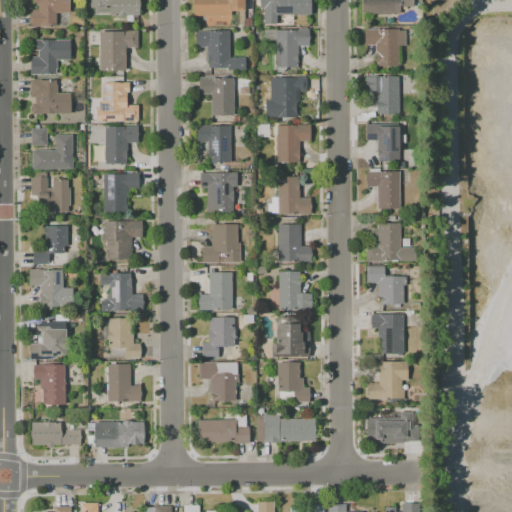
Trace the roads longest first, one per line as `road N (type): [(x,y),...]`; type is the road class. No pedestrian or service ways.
road 1 (residential): [(180,475),(180,0)]
road 2 (residential): [(348,474),(353,0)]
road 3 (residential): [(3,463),(1,0)]
road 4 (residential): [(427,474),(14,476)]
